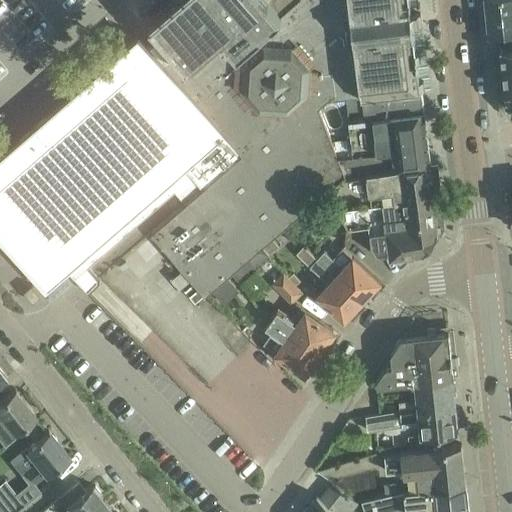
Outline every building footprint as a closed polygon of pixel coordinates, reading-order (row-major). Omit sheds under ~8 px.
[(295,0),(292,4),(288,0),(175,0),(152,21),(151,20),(150,21),(176,51),(164,62),(190,92),(196,99),(212,117),(243,154),(233,163),(219,175),(204,188),(187,202),(177,211),(163,223),(153,232),(156,236),(184,268),(172,277),(181,287),(192,278),(206,294),(213,289),(226,277),(247,259),(261,247),(273,236),(327,190),(345,173),(338,155),(319,108),(319,107),(328,99),(346,97),(346,98),(421,87),(421,85),(420,79),(419,76),(420,76),(420,74),(419,74),(419,69),(418,65),(419,65),(418,63),(417,59),(417,54),(417,53),(417,52),(416,52),(416,49),(415,43),(416,42),(416,41),(415,41),(414,32),(423,31),(425,31),(424,28),(420,0),(295,0)] [(485,0),(487,14),(506,12),(504,0),(485,0)] [(511,0),(504,0),(506,12),(487,14),(489,33),(511,30),(511,0)] [(0,156),(0,233),(37,275),(47,287),(67,269),(78,280),(87,289),(98,278),(88,266),(175,190),(187,202),(204,188),(219,175),(233,163),(243,154),(190,92),(164,62),(140,34),(13,145),(0,156)] [(496,68),(497,80),(499,92),(501,94),(499,97),(500,107),(508,106),(509,116),(511,116),(511,42),(501,44),(502,53),(494,54),(495,63),(498,66),(496,68)] [(421,88),(421,87),(346,98),(348,111),(364,110),(366,117),(424,109),(424,107),(423,97),(421,88)] [(345,174),(430,163),(432,163),(431,156),(430,146),(428,136),(427,127),(425,117),(424,109),(366,117),(350,119),(354,153),(338,155),(345,173),(345,174)] [(363,206),(367,205),(367,204),(434,193),(434,192),(435,191),(434,188),(433,186),(432,182),(433,181),(433,178),(431,176),(430,163),(345,174),(345,173),(327,190),(344,217),(363,206)] [(367,204),(367,205),(372,240),(380,255),(394,253),(395,256),(397,258),(399,260),(402,259),(405,258),(407,256),(408,253),(408,251),(424,249),(429,244),(433,238),(437,231),(438,228),(434,193),(367,204)] [(300,215),(308,222),(321,209),(313,202),(300,215)] [(273,236),(261,247),(268,253),(280,243),(273,236)] [(318,257),(362,297),(370,289),(373,291),(380,284),(377,281),(379,279),(342,245),(333,256),(325,249),(318,257)] [(268,253),(261,247),(247,259),(254,268),(269,255),(268,253)] [(354,306),(362,297),(318,257),(311,264),(330,282),(320,293),(345,316),(347,314),(350,316),(357,309),(354,306)] [(290,278),(284,272),(273,281),(292,302),(302,291),(298,286),(290,278)] [(295,273),(290,278),(298,286),(303,281),(295,273)] [(226,277),(213,289),(222,299),(236,287),(226,277)] [(32,283),(24,290),(33,301),(41,295),(32,283)] [(162,364),(93,294),(79,307),(148,378),(162,364)] [(273,316),(320,349),(327,339),(330,339),(333,335),(332,331),(334,329),(308,310),(299,322),(279,307),(273,316)] [(313,359),(320,349),(273,316),(266,325),(286,340),(278,351),(305,370),(307,368),(311,367),(313,363),(313,359)] [(418,379),(454,375),(450,329),(414,333),(402,334),(391,350),(393,364),(386,364),(376,379),(382,383),(416,380),(418,379)] [(401,410),(455,403),(454,390),(456,388),(455,381),(453,379),(453,376),(454,376),(454,375),(418,379),(416,380),(418,396),(399,398),(401,409),(401,410)] [(35,413),(15,387),(0,399),(0,433),(3,437),(13,429),(14,430),(35,413)] [(368,429),(388,426),(402,424),(402,419),(421,417),(422,433),(458,430),(458,426),(460,424),(459,417),(457,415),(455,403),(401,410),(401,409),(366,415),(368,429)] [(69,455),(49,430),(27,448),(36,459),(24,469),(34,481),(46,472),(47,473),(69,455)] [(405,469),(464,463),(462,443),(432,446),(432,447),(403,450),(403,451),(385,453),(387,472),(405,470),(405,469)] [(419,473),(420,488),(466,484),(464,463),(405,469),(405,470),(405,475),(419,473)] [(11,511),(23,502),(4,479),(0,482),(0,511),(11,511)] [(96,511),(108,503),(99,493),(101,491),(95,485),(94,486),(91,483),(85,488),(79,480),(60,495),(73,511),(96,511)] [(387,481),(388,491),(398,490),(397,481),(387,481)] [(345,492),(333,482),(321,496),(318,494),(302,511),(349,511),(357,501),(345,492)] [(407,510),(422,508),(469,504),(466,484),(420,488),(405,490),(407,510)] [(387,511),(384,495),(362,500),(365,511),(387,511)] [(116,511),(114,511),(108,503),(96,511),(117,511),(116,511)]
